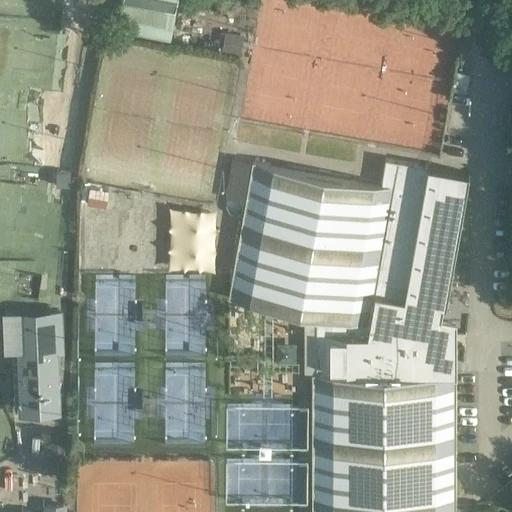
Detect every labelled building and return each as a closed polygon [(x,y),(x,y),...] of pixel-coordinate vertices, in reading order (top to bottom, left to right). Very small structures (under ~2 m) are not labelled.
[(123,5),(119,29),(169,38),(174,15),(123,5)] [(469,114),(470,84),(456,83),(455,114),(469,114)] [(174,90),(174,113),(215,114),(215,91),(174,90)] [(441,143),(442,116),(244,113),(243,140),(441,143)] [(251,160),(227,297),(316,313),(316,372),(311,372),(311,385),(310,511),(455,511),(456,385),(456,372),(437,372),(437,347),(437,334),(442,305),(445,305),(468,172),(385,158),(380,183),(251,160)] [(69,172),(58,171),(58,185),(69,185),(69,172)] [(20,410),(58,408),(55,348),(61,348),(60,311),(4,313),(6,350),(18,350),(20,410)]
